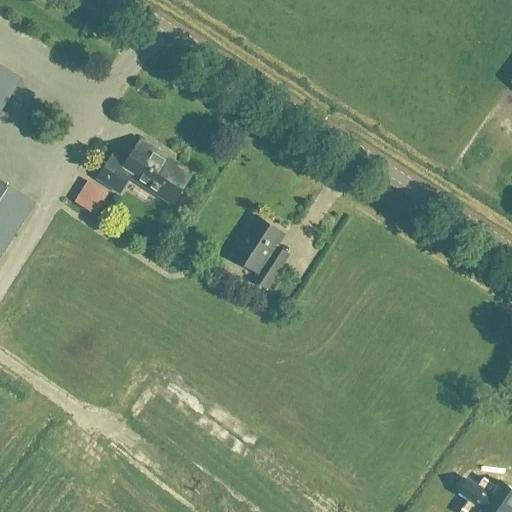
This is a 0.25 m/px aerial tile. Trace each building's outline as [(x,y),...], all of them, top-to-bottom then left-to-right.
[(0,118),(24,81),(0,65),(0,263),(36,207),(0,183),(0,118)] [(130,175),(173,203),(190,177),(166,161),(168,158),(142,141),(127,163),(115,155),(100,179),(120,191),(130,175)] [(97,213),(111,191),(90,178),(76,199),(97,213)] [(254,280),(267,288),(280,267),(268,260),(285,234),(257,216),(232,256),(259,273),(254,280)] [(511,511),(511,489),(501,482),(497,487),(484,479),(461,511),(511,511)]
